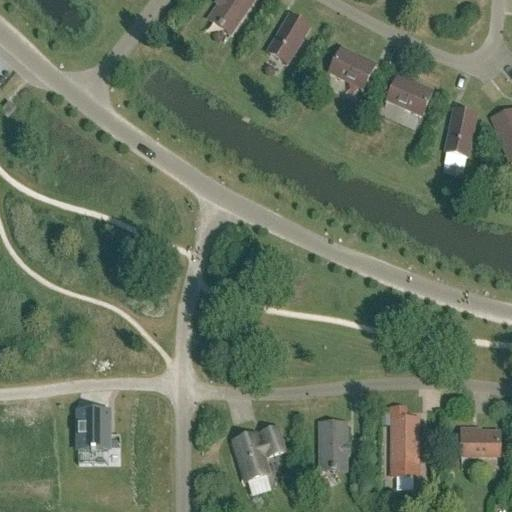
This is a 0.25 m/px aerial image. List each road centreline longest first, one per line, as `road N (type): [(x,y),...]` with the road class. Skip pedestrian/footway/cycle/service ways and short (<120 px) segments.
road 1 (residential): [(511,392),(424,384),(291,394),(182,389)]
road 2 (residential): [(511,317),(219,201)]
road 3 (residential): [(327,0),(470,68),(492,51),(497,0)]
road 4 (residential): [(182,389),(184,323),(219,201)]
road 5 (residential): [(182,389),(0,396)]
road 6 (residential): [(219,201),(79,106)]
road 7 (residential): [(79,106),(159,0)]
road 8 (residential): [(183,511),(182,389)]
